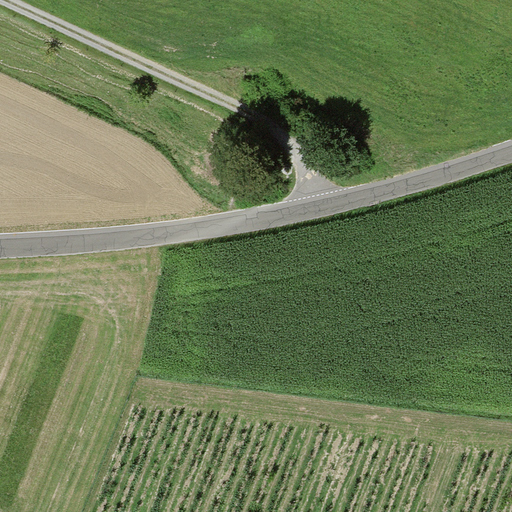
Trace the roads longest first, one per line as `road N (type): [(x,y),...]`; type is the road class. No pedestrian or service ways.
road 1 (unclassified): [(511,146),(323,209),(0,242)]
road 2 (track): [(0,2),(253,116),(300,157),(323,209)]
